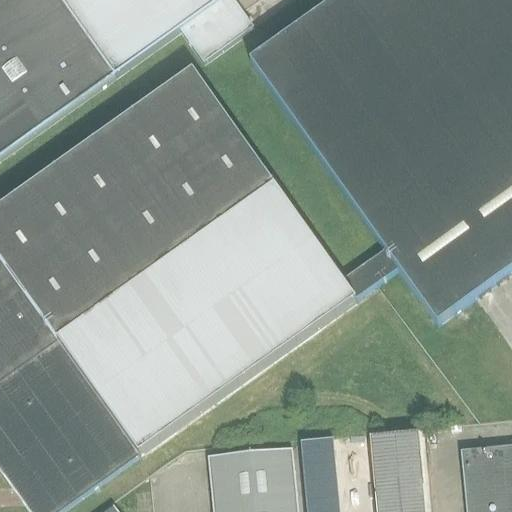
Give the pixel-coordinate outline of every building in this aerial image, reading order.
[(0,0),(0,163),(180,35),(204,68),(254,32),(231,0),(0,0)] [(511,0),(344,0),(251,66),(385,255),(342,285),(356,304),(377,289),(399,274),(439,330),(476,303),(511,277),(511,0)] [(0,212),(0,472),(28,511),(66,511),(357,306),(356,304),(342,285),(193,75),(0,212)] [(421,462),(419,439),(370,443),(373,466),(421,462)] [(335,468),(333,447),(301,450),(303,471),(335,468)] [(511,511),(511,450),(461,455),(466,511),(511,511)] [(298,511),(293,454),(208,462),(212,511),(298,511)] [(423,483),(421,462),(373,466),(375,488),(423,483)] [(337,488),(335,468),(303,471),(305,491),(337,488)] [(425,505),(423,483),(375,488),(377,510),(425,505)] [(339,507),(337,488),(305,491),(307,511),(339,507)]
